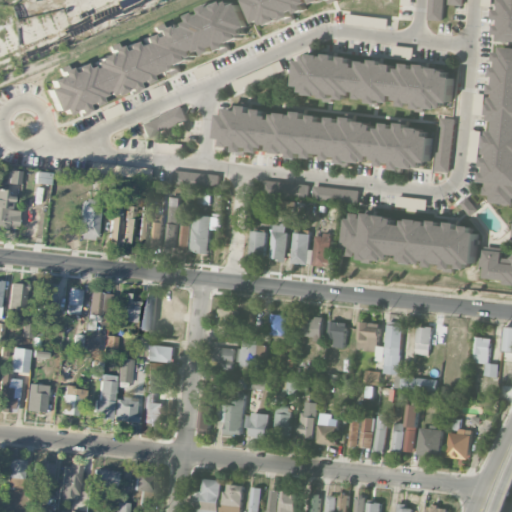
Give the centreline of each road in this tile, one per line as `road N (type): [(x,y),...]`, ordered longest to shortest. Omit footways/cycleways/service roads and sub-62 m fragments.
road 1 (residential): [(511,310),(0,257)]
road 2 (residential): [(480,487),(0,435)]
road 3 (residential): [(204,278),(178,511)]
